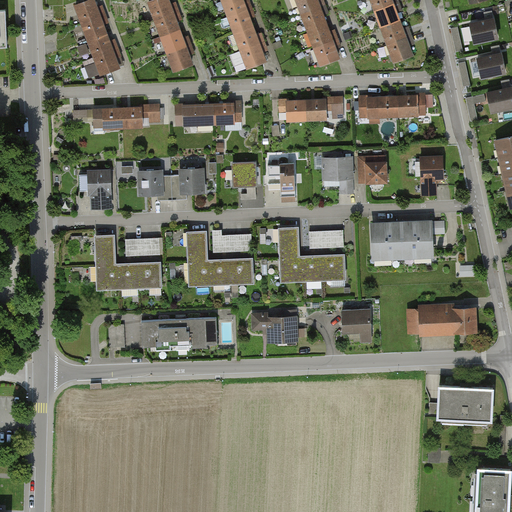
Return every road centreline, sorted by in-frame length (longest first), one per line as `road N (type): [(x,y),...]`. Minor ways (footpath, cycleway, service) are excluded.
road 1 (residential): [(41,374),(511,354)]
road 2 (residential): [(39,224),(477,205)]
road 3 (residential): [(33,95),(445,77)]
road 4 (residential): [(511,354),(477,205)]
road 5 (unclassified): [(39,224),(41,374)]
road 6 (unclassified): [(41,374),(37,511)]
road 7 (residential): [(477,205),(445,77)]
road 8 (unclassified): [(33,95),(39,224)]
